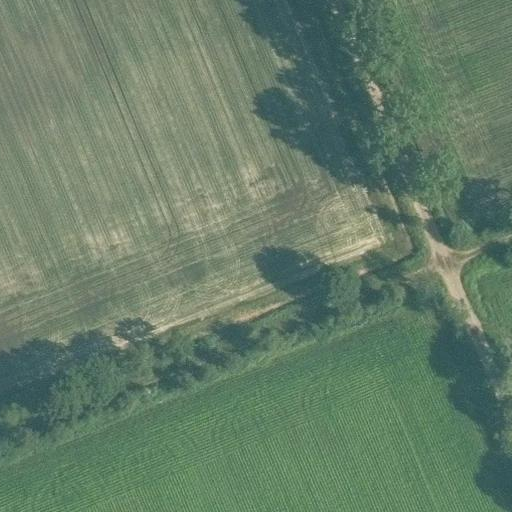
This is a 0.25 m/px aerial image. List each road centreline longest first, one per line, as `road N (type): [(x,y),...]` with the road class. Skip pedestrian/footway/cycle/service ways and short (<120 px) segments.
road 1 (track): [(0,437),(443,266)]
road 2 (track): [(330,0),(443,266)]
road 3 (track): [(443,266),(511,427)]
